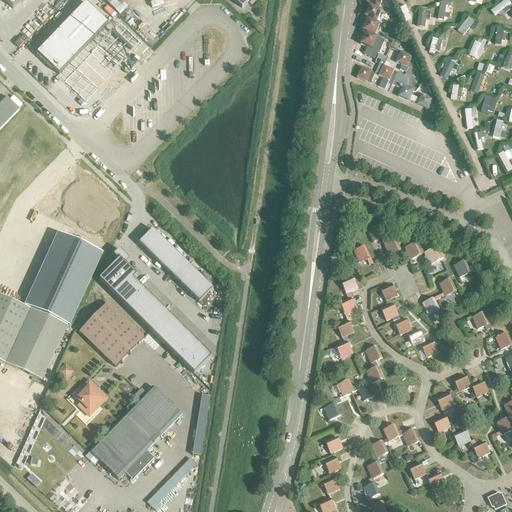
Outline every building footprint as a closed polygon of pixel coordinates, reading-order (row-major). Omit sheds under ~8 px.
[(4,0),(13,8),(21,0),(4,0)] [(232,0),(242,9),(250,0),(232,0)] [(367,0),(365,5),(369,7),(378,10),(382,0),(367,0)] [(505,0),(504,0),(499,1),(500,15),(507,14),(505,0)] [(440,3),(437,20),(443,21),(445,6),(447,6),(447,2),(440,3)] [(85,4),(36,55),(58,75),(107,25),(85,4)] [(364,19),(367,20),(376,24),(381,12),(378,10),(369,7),(364,19)] [(426,10),(419,9),(419,29),(425,29),(425,26),(428,26),(428,17),(425,17),(426,10)] [(469,18),(462,31),(467,34),(474,21),(469,18)] [(362,32),(365,34),(374,37),(379,25),(376,24),(367,20),(362,32)] [(395,25),(392,31),(398,34),(400,27),(395,25)] [(138,49),(118,29),(69,80),(68,79),(64,83),(85,104),(138,49)] [(502,29),(496,29),(494,46),(500,46),(501,41),(504,42),(505,35),(501,34),(502,29)] [(374,37),(365,34),(360,45),(372,50),(378,39),(374,37)] [(442,41),(432,39),(428,53),(434,55),(435,52),(438,53),(439,51),(441,45),(442,41)] [(475,42),(469,56),(476,59),(477,56),(480,57),(484,47),(481,46),(481,45),(475,42)] [(450,51),(447,56),(452,60),(455,55),(450,51)] [(511,63),(511,52),(509,51),(502,69),(509,71),(511,63)] [(406,74),(405,75),(410,78),(412,69),(416,60),(412,59),(400,54),(396,64),(401,66),(399,71),(405,74),(406,73),(406,74)] [(385,63),(387,59),(378,55),(377,59),(381,61),(375,75),(389,81),(393,72),(387,69),(389,65),(385,63)] [(357,79),(370,85),(375,75),(361,69),(357,79)] [(410,78),(405,75),(404,77),(397,73),(391,86),(399,89),(396,96),(399,97),(398,98),(408,102),(412,92),(414,93),(416,90),(411,87),(410,79),(410,78)] [(476,74),(469,92),(476,95),(479,87),(482,88),(485,80),(482,79),(483,77),(476,74)] [(380,83),(377,88),(383,91),(386,86),(380,83)] [(458,87),(452,86),(450,100),(456,101),(456,98),(459,99),(461,90),(458,90),(458,87)] [(417,106),(427,111),(432,101),(421,96),(417,106)] [(485,97),(480,113),(486,115),(488,108),(491,109),(493,103),(489,102),(490,99),(485,97)] [(7,98),(2,103),(15,116),(20,111),(7,98)] [(2,103),(0,104),(0,111),(10,121),(15,116),(2,103)] [(0,111),(0,121),(5,126),(10,121),(0,111)] [(496,122),(492,139),(498,140),(502,123),(496,122)] [(473,135),(477,151),(483,150),(482,144),(485,143),(484,139),(480,140),(479,134),(473,135)] [(511,170),(502,153),(497,156),(507,174),(511,171),(511,170)] [(379,227),(369,232),(374,244),(381,240),(385,239),(379,227)] [(152,231),(139,245),(147,253),(161,239),(152,231)] [(57,235),(24,307),(67,327),(69,327),(102,255),(57,235)] [(161,239),(147,253),(156,262),(170,248),(161,239)] [(387,244),(383,246),(389,257),(400,252),(395,240),(387,244)] [(404,250),(409,261),(424,255),(422,250),(419,251),(416,245),(404,250)] [(170,248),(156,262),(165,270),(178,256),(170,248)] [(367,261),(369,266),(372,265),(370,259),(365,248),(353,253),(359,264),(367,261)] [(424,255),(429,266),(443,260),(441,256),(438,257),(435,250),(424,255)] [(118,262),(99,281),(116,298),(134,279),(136,277),(125,265),(129,261),(119,251),(113,256),(118,262)] [(178,256),(165,270),(173,279),(187,265),(178,256)] [(453,268),(459,280),(470,274),(468,269),(465,263),(453,268)] [(187,265),(173,279),(182,287),(195,273),(187,265)] [(195,273),(182,287),(190,295),(204,281),(195,273)] [(134,279),(116,298),(127,309),(145,290),(134,279)] [(352,279),(341,284),(346,296),(349,295),(357,291),(352,279)] [(204,281),(190,295),(199,304),(213,290),(204,281)] [(451,281),(439,287),(443,296),(444,298),(456,293),(451,281)] [(392,287),(380,292),(386,303),(390,301),(397,298),(392,287)] [(145,290),(127,309),(138,320),(156,302),(145,290)] [(47,370),(67,327),(24,307),(0,295),(0,361),(42,381),(46,382),(50,372),(47,370)] [(348,301),(339,305),(345,317),(348,315),(356,311),(349,295),(346,296),(348,301)] [(434,300),(422,305),(427,317),(439,311),(435,303),(434,300)] [(156,302),(138,320),(149,331),(167,313),(156,302)] [(79,333),(115,369),(143,340),(107,304),(79,333)] [(388,308),(381,311),(386,323),(392,320),(398,317),(393,306),(388,308)] [(167,313),(149,331),(160,342),(178,324),(167,313)] [(472,319),(477,331),(485,328),(486,331),(490,330),(483,314),(472,319)] [(347,323),(337,328),(342,340),(347,338),(353,335),(348,323),(351,322),(348,315),(345,317),(347,323)] [(398,317),(392,320),(400,337),(406,334),(411,332),(406,320),(400,323),(398,317)] [(178,324),(160,342),(171,353),(189,335),(178,324)] [(411,332),(406,334),(413,348),(419,345),(424,343),(419,331),(412,334),(411,332)] [(189,335),(171,353),(182,365),(200,347),(189,335)] [(511,346),(507,335),(495,340),(500,352),(509,348),(511,352),(511,346)] [(344,345),(335,349),(341,360),(352,355),(347,343),(344,345)] [(425,346),(420,348),(426,360),(437,355),(432,343),(425,346)] [(200,347),(182,365),(194,376),(211,358),(200,347)] [(377,348),(365,353),(371,365),(375,363),(382,360),(377,348)] [(65,365),(57,373),(65,381),(73,373),(65,365)] [(373,370),(366,374),(371,385),(383,380),(377,368),(373,370)] [(465,377),(453,382),(457,391),(458,394),(461,392),(470,388),(469,385),(465,377)] [(76,393),(81,397),(77,400),(85,407),(81,411),(89,418),(95,411),(108,400),(88,381),(76,393)] [(337,387),(342,398),(354,393),(349,382),(337,387)] [(471,388),(476,399),(488,394),(482,382),(475,386),(471,388)] [(358,391),(363,402),(374,397),(370,386),(358,391)] [(139,400),(89,452),(118,481),(125,474),(133,481),(155,459),(147,452),(154,445),(182,416),(152,387),(145,394),(141,390),(135,396),(139,400)] [(447,395),(436,401),(441,413),(453,407),(450,401),(447,395)] [(329,404),(331,407),(323,411),(328,422),(340,416),(335,406),(341,404),(339,399),(333,402),(329,404)] [(511,404),(503,408),(509,419),(511,417),(511,404)] [(433,424),(438,435),(449,430),(444,418),(433,424)] [(500,432),(495,434),(497,438),(511,431),(511,428),(508,420),(497,425),(500,432)] [(394,426),(383,432),(387,441),(388,443),(399,438),(397,433),(394,426)] [(402,437),(407,448),(418,443),(413,431),(402,437)] [(457,435),(453,437),(458,449),(469,443),(472,449),(476,447),(474,441),(469,443),(464,432),(457,435)] [(336,439),(325,444),(330,455),(333,454),(341,450),(336,439)] [(382,443),(370,448),(373,455),(375,460),(376,459),(387,454),(383,445),(382,443)] [(476,447),(472,449),(477,460),(489,455),(483,443),(476,447)] [(374,465),(367,469),(372,479),(372,480),(383,475),(378,463),(376,459),(375,460),(373,455),(370,456),(374,465)] [(323,462),(318,464),(320,468),(324,466),(329,476),(331,475),(340,471),(335,459),(332,460),(325,464),(323,462)] [(146,504),(153,510),(186,476),(196,466),(190,460),(146,504)] [(408,470),(414,481),(425,476),(419,464),(408,470)] [(427,480),(432,491),(443,486),(444,486),(443,486),(438,475),(430,478),(427,480)] [(322,485),(327,496),(339,491),(333,479),(322,485)] [(370,486),(362,490),(368,501),(379,496),(374,484),(372,480),(372,479),(368,481),(370,486)] [(487,500),(491,509),(493,509),(494,511),(506,507),(501,495),(499,496),(498,494),(487,500)] [(334,511),(329,500),(318,506),(321,511),(334,511)] [(386,511),(383,503),(371,508),(372,511),(386,511)]
